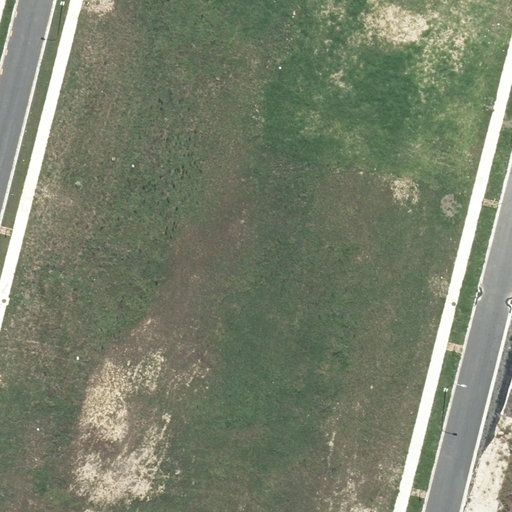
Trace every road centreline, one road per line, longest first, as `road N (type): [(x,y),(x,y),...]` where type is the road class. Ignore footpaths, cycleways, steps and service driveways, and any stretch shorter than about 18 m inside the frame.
road 1 (residential): [(443,511),(511,235)]
road 2 (residential): [(0,129),(32,0)]
